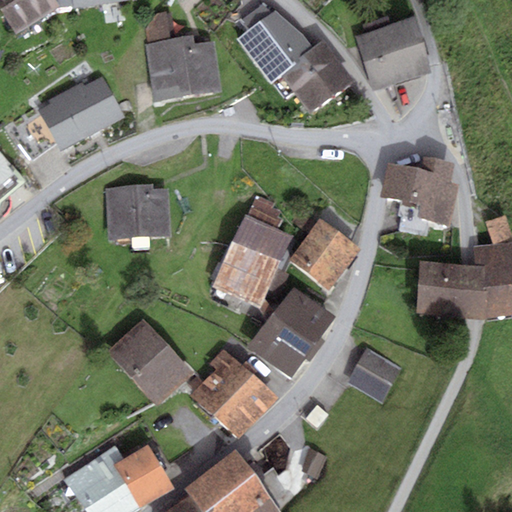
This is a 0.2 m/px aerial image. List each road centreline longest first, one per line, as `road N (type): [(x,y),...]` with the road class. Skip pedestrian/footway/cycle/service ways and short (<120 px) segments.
road 1 (residential): [(151,511),(263,427),(333,349),(376,207),(385,142)]
road 2 (residential): [(385,142),(233,127),(162,134),(105,156),(0,232)]
road 3 (residential): [(474,320),(471,345),(393,511)]
road 4 (residential): [(385,142),(422,143),(455,158),(470,266)]
road 5 (track): [(422,143),(435,65),(417,0)]
